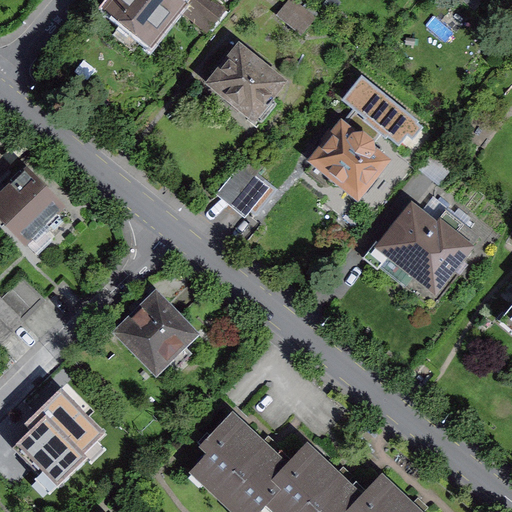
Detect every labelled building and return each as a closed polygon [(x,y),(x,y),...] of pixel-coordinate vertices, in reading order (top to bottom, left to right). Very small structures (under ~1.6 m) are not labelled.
[(168,0),(119,0),(112,9),(113,10),(109,15),(122,25),(126,20),(150,39),(177,6),(168,0)] [(222,11),(208,0),(180,0),(211,25),(222,11)] [(292,0),(290,0),(278,15),(302,33),(315,17),(292,0)] [(511,0),(494,0),(511,14),(511,0)] [(240,51),(212,84),(261,123),(276,105),(268,99),(281,84),(240,51)] [(365,75),(345,98),(407,150),(426,126),(365,75)] [(346,127),(311,167),(359,210),(394,170),(346,127)] [(237,166),(222,199),(255,214),(270,181),(237,166)] [(0,199),(0,217),(36,255),(51,240),(41,229),(62,209),(27,173),(0,199)] [(415,208),(380,254),(440,300),(475,255),(415,208)] [(22,279),(0,299),(0,321),(10,332),(43,300),(22,279)] [(156,297),(118,334),(156,372),(194,335),(156,297)] [(387,337),(417,355),(430,334),(400,316),(387,337)] [(0,321),(0,341),(10,332),(0,321)] [(64,386),(23,426),(52,456),(93,416),(64,386)] [(244,511),(258,511),(272,498),(263,490),(286,466),(231,414),(210,437),(217,444),(196,466),(208,478),(203,483),(233,511),(234,511),(240,507),(244,511)] [(306,445),(286,466),(263,490),(272,498),(284,509),(280,511),(346,511),(360,497),(306,445)] [(36,471),(17,451),(0,467),(0,474),(16,491),(36,471)] [(418,511),(380,476),(360,497),(346,511),(418,511)]
